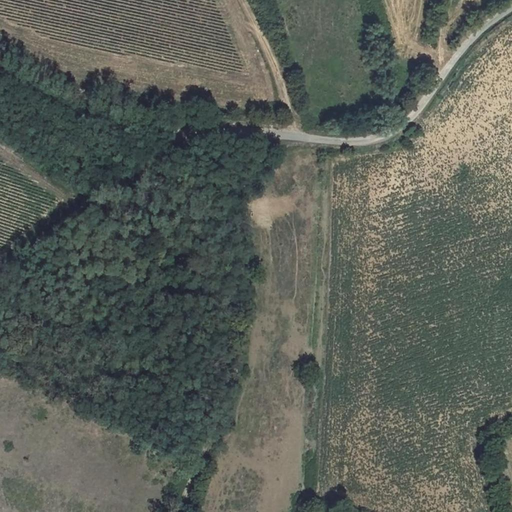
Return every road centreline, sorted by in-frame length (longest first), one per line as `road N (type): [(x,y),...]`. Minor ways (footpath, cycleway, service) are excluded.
road 1 (unclassified): [(511,9),(462,45),(400,131),(365,141),(223,128),(177,132),(0,273)]
road 2 (track): [(180,511),(232,384),(243,261),(235,200),(266,134)]
road 3 (track): [(177,132),(77,111),(0,63)]
road 4 (track): [(244,0),(276,60),(296,135)]
